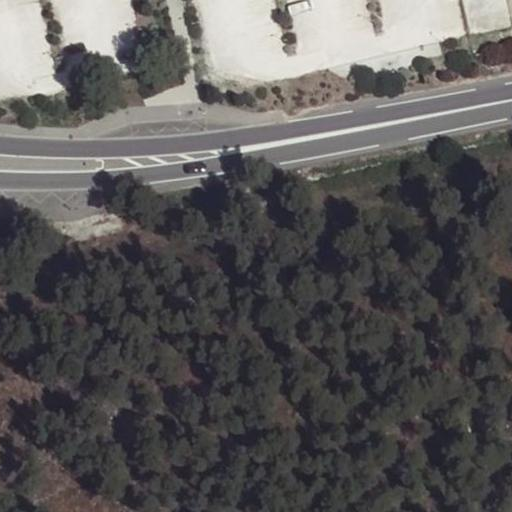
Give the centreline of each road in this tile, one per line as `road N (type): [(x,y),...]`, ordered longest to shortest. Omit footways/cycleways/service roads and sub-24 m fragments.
road 1 (secondary): [(0,180),(126,178),(234,163),(511,103)]
road 2 (secondary): [(511,94),(166,144),(0,145)]
